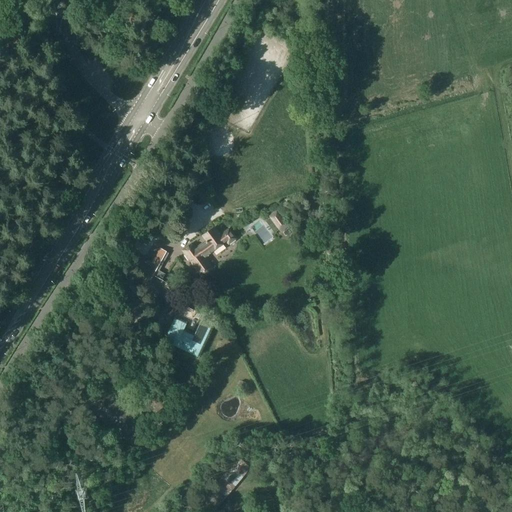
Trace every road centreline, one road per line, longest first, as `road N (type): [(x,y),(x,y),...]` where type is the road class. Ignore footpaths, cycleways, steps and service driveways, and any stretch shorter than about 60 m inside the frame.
road 1 (primary): [(0,355),(145,126)]
road 2 (unclassified): [(159,136),(20,353)]
road 3 (primary): [(131,116),(0,331)]
road 4 (unclassified): [(243,0),(159,136)]
road 5 (primary): [(145,126),(220,0)]
road 6 (unclassified): [(131,116),(90,77),(68,39),(59,0)]
road 7 (primary): [(201,0),(131,116)]
